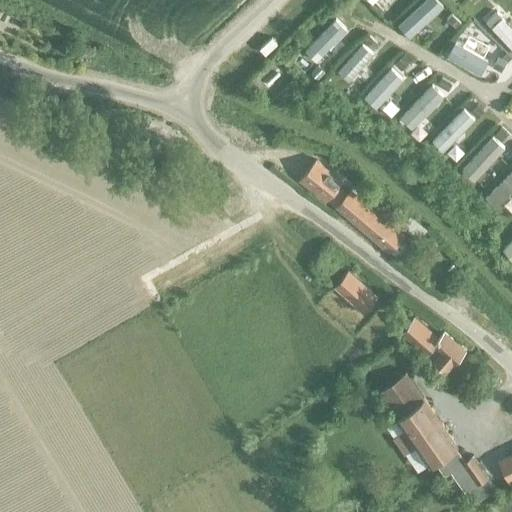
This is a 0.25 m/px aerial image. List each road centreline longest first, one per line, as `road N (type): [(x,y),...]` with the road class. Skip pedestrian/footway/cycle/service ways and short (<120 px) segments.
road 1 (residential): [(511,370),(478,337),(223,155),(177,109)]
road 2 (residential): [(177,109),(20,68)]
road 3 (residential): [(177,109),(207,64),(272,0)]
